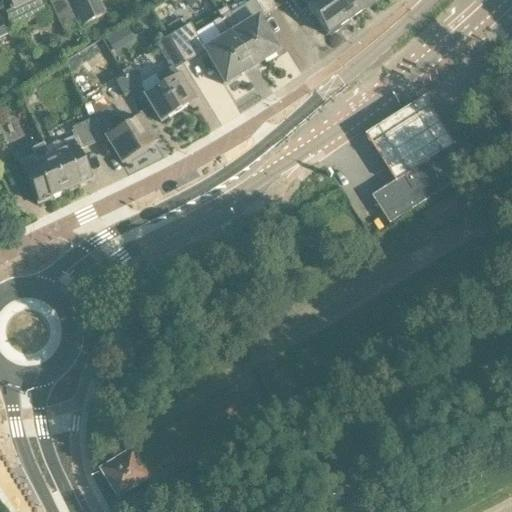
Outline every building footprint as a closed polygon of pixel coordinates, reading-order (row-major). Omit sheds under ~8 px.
[(41,0),(3,0),(9,10),(4,12),(13,29),(46,13),(45,12),(47,11),(41,0)] [(46,0),(65,38),(80,31),(81,30),(66,0),(46,0)] [(66,0),(81,30),(80,31),(84,40),(90,37),(85,26),(106,17),(97,0),(66,0)] [(201,0),(183,0),(189,9),(202,1),(201,0)] [(269,0),(251,0),(253,2),(230,16),(229,14),(220,20),(250,70),(279,52),(278,51),(276,52),(257,21),(276,10),(269,0)] [(269,0),(276,10),(285,5),(283,0),(282,0),(269,0)] [(282,0),(283,0),(285,5),(295,18),(307,9),(326,37),(351,20),(336,0),(282,0)] [(375,3),(373,0),(336,0),(351,20),(375,3)] [(171,36),(187,26),(183,18),(167,28),(171,36)] [(222,87),(250,70),(220,20),(213,25),(211,25),(220,40),(201,50),(194,37),(188,27),(166,40),(183,67),(204,54),(213,68),(223,85),(221,86),(222,87)] [(113,36),(105,41),(113,54),(121,49),(113,36)] [(174,72),(183,67),(166,40),(155,46),(169,70),(155,78),(160,87),(143,98),(160,125),(194,104),(174,72)] [(120,75),(131,94),(141,88),(129,70),(120,75)] [(123,99),(131,94),(120,75),(112,80),(123,99)] [(36,105),(32,95),(24,98),(28,108),(36,105)] [(365,135),(396,182),(455,145),(425,96),(365,135)] [(85,127),(94,146),(106,141),(121,167),(155,146),(137,118),(121,128),(109,109),(88,121),(90,125),(85,127)] [(78,153),(94,146),(85,127),(90,125),(88,121),(72,130),(73,132),(70,133),(73,139),(58,145),(57,143),(43,148),(48,158),(64,193),(91,181),(78,153)] [(482,164),(460,132),(460,131),(400,174),(402,178),(396,182),(372,199),(392,227),(476,168),(482,164)] [(64,193),(48,158),(36,163),(33,157),(18,163),(37,205),(64,193)] [(299,398),(283,371),(261,384),(276,411),(299,398)] [(99,402),(106,413),(114,408),(113,405),(125,398),(119,389),(99,402)] [(245,418),(231,396),(177,429),(175,426),(100,473),(116,499),(146,481),(151,489),(220,447),(225,455),(266,430),(255,412),(245,418)] [(127,511),(146,511),(138,500),(125,508),(127,511)]
